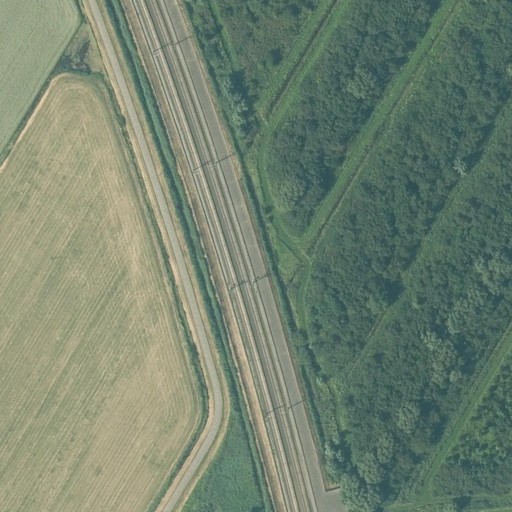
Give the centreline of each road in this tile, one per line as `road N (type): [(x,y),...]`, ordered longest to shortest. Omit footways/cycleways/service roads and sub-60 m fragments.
road 1 (track): [(511,496),(387,508),(364,489),(337,421),(338,402),(304,332),(298,293),(310,268),(280,232),(261,178),(268,132),(238,83),(209,0)]
road 2 (track): [(280,511),(221,289),(125,0)]
road 3 (track): [(511,87),(328,383)]
road 4 (track): [(338,402),(511,117)]
road 5 (track): [(310,268),(470,0)]
road 6 (track): [(447,0),(293,250)]
road 7 (track): [(511,299),(387,508)]
road 8 (track): [(415,505),(511,335)]
road 9 (track): [(268,132),(347,0)]
road 10 (track): [(325,0),(257,113)]
